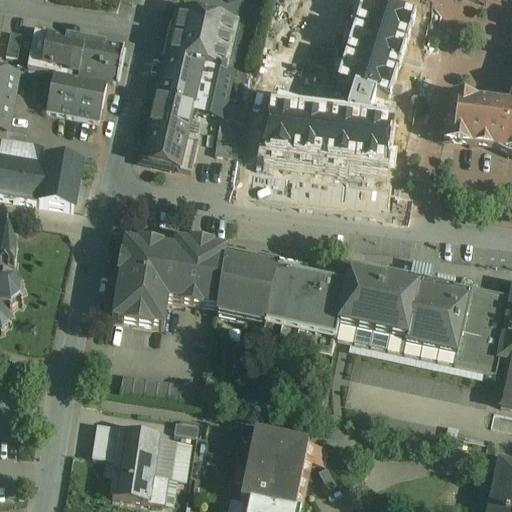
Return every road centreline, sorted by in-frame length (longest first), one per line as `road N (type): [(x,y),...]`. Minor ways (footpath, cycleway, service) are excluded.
road 1 (residential): [(110,188),(511,240)]
road 2 (unknown): [(414,227),(439,92),(497,29)]
road 3 (residential): [(110,188),(66,374)]
road 4 (residential): [(145,27),(110,188)]
road 5 (residential): [(145,27),(0,3)]
road 6 (residential): [(66,374),(46,511)]
